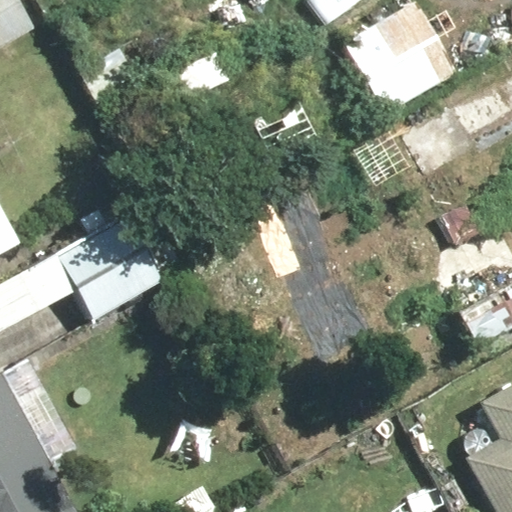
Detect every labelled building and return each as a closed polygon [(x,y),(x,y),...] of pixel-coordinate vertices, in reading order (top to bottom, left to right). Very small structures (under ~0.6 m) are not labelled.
[(411,0),(408,0),(338,42),(381,115),(454,72),(411,0)] [(217,45),(195,12),(148,44),(169,76),(217,45)] [(511,139),(511,70),(505,58),(390,121),(426,187),(511,139)] [(98,231),(0,282),(0,329),(66,292),(84,323),(178,270),(133,190),(89,215),(98,231)] [(0,254),(15,246),(0,218),(0,254)] [(283,302),(242,226),(189,256),(230,331),(283,302)] [(25,354),(0,367),(0,511),(63,511),(39,468),(76,448),(25,354)] [(495,438),(460,458),(490,511),(511,511),(511,387),(477,407),(495,438)]
